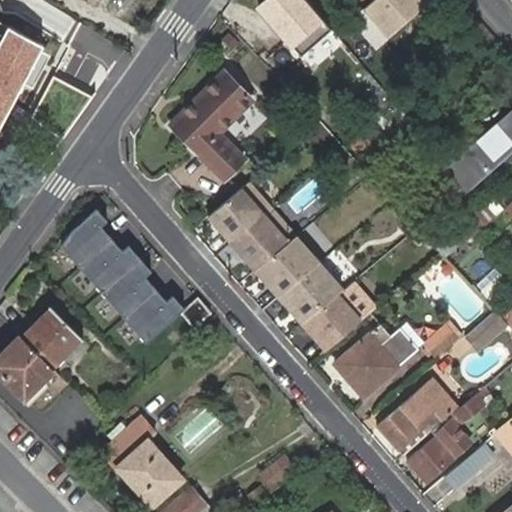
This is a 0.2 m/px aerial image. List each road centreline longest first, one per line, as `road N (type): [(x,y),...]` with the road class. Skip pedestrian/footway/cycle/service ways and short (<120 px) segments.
road 1 (residential): [(82,153),(115,175),(412,511)]
road 2 (tertiary): [(82,153),(194,0)]
road 3 (tertiary): [(0,267),(82,153)]
